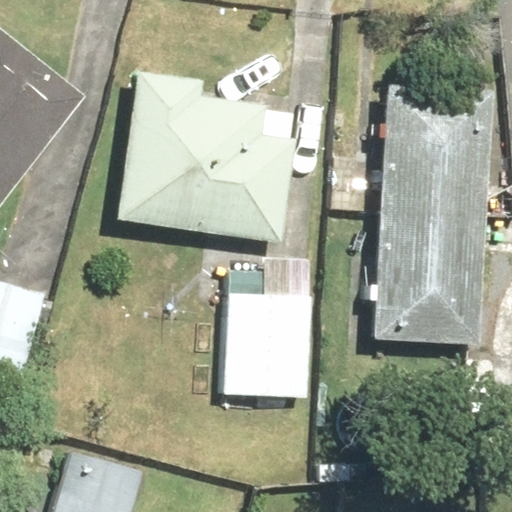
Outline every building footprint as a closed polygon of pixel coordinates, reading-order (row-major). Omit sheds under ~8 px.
[(0,189),(69,99),(0,46),(0,189)] [(191,84),(119,75),(99,222),(273,246),(287,145),(250,140),(254,109),(189,100),(191,84)] [(466,346),(476,98),(371,94),(361,342),(466,346)] [(246,292),(211,290),(207,392),(298,396),(302,297),(293,297),(294,255),(247,253),(246,292)] [(31,292),(0,284),(0,380),(10,383),(31,292)] [(128,511),(140,478),(58,451),(37,511),(128,511)]
